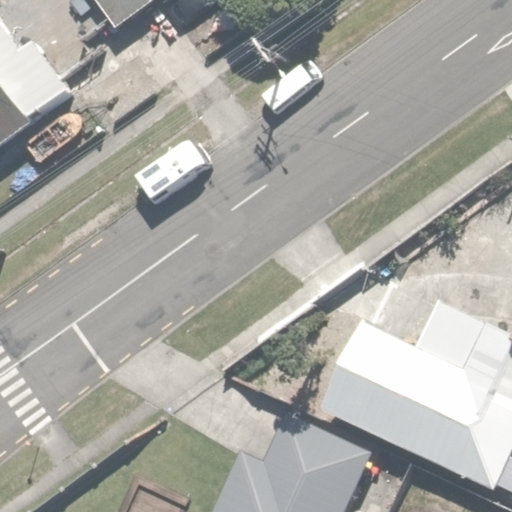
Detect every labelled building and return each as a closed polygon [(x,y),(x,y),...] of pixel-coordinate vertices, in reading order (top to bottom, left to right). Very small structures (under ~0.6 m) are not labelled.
[(99,0),(114,21),(145,0),(99,0)] [(23,44),(0,11),(0,155),(84,96),(40,32),(23,44)] [(366,319),(326,405),(511,493),(511,338),(449,309),(430,349),(366,319)] [(360,511),(382,463),(386,456),(292,415),(271,464),(251,456),(226,511),(360,511)] [(511,511),(511,508),(476,492),(466,511),(511,511)]
